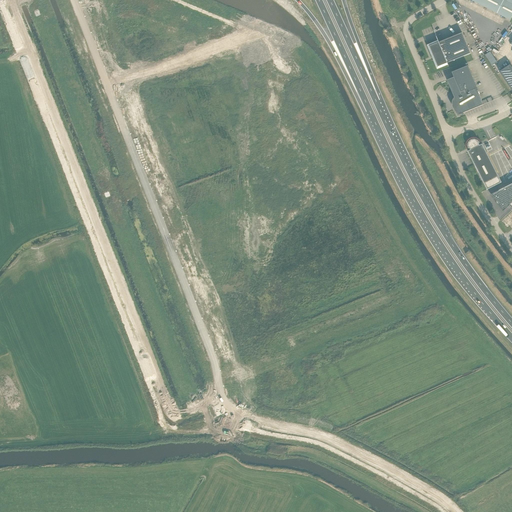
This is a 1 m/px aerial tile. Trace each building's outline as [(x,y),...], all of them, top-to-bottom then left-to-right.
[(511,0),(470,0),(510,20),(511,16),(511,0)] [(438,67),(470,53),(462,33),(429,46),(438,67)] [(481,50),(473,53),(475,58),(484,55),(481,50)] [(490,51),(485,54),(492,64),(497,61),(490,51)] [(511,67),(510,65),(499,72),(511,90),(511,67)] [(483,104),(478,91),(478,90),(468,66),(452,72),(454,77),(447,80),(455,100),(455,101),(454,101),(454,102),(454,103),(454,104),(454,105),(454,106),(454,107),(455,107),(455,108),(454,109),(458,116),(464,114),(463,113),(484,105),(483,104)] [(480,145),(479,143),(480,143),(479,142),(479,141),(478,141),(478,140),(477,140),(476,140),(475,139),(474,139),(473,139),(472,140),(471,140),(470,140),(470,141),(469,141),(469,142),(468,143),(468,144),(468,145),(468,146),(468,147),(468,148),(469,148),(471,150),(468,151),(488,190),(502,182),(482,144),(480,145)] [(511,202),(511,183),(490,195),(503,211),(511,202)]
